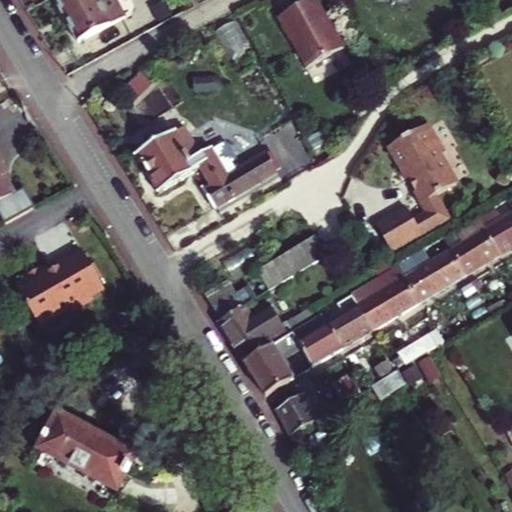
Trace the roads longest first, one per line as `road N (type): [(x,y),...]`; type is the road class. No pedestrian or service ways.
road 1 (residential): [(303,511),(104,182)]
road 2 (residential): [(51,100),(236,0)]
